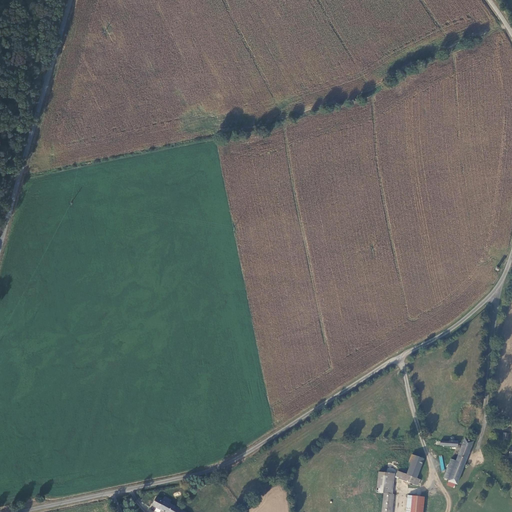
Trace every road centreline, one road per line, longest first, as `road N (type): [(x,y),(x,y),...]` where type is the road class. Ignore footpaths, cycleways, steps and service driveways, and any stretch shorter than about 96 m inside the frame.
road 1 (unclassified): [(499,286),(432,340),(223,465),(21,511)]
road 2 (unclassified): [(74,0),(0,264)]
road 3 (unknown): [(444,493),(394,360)]
road 4 (unclassified): [(499,286),(481,426)]
